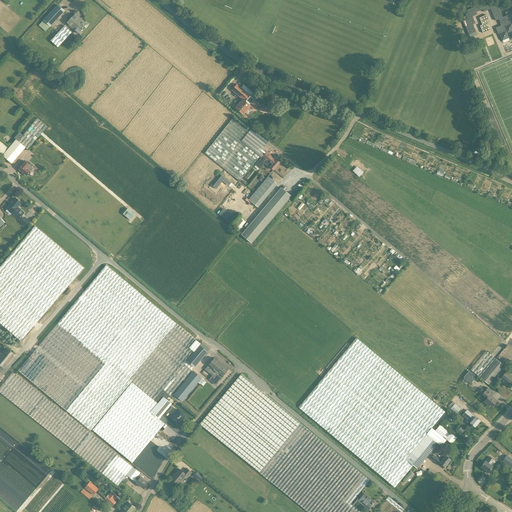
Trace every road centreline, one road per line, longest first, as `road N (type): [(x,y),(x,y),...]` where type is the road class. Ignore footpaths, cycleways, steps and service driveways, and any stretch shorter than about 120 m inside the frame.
road 1 (unclassified): [(356,112),(240,65),(152,0)]
road 2 (unclassified): [(411,511),(242,366)]
road 3 (unclassified): [(139,511),(175,447),(242,366)]
road 4 (unclassified): [(242,366),(103,256)]
road 5 (residential): [(511,180),(356,112)]
road 6 (unclassified): [(0,331),(28,347),(103,256)]
road 7 (unclassified): [(103,256),(0,169)]
